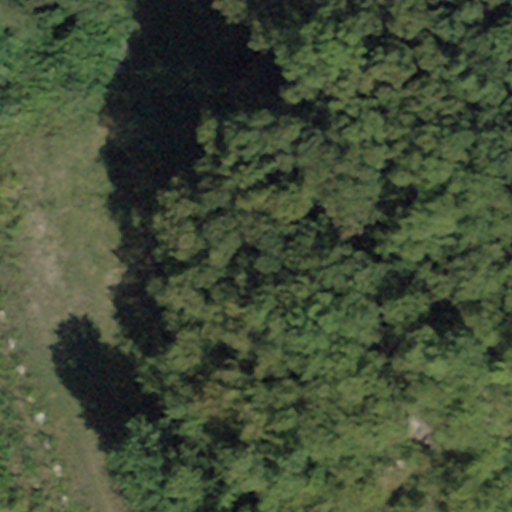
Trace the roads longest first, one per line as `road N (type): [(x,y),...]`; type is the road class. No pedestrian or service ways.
road 1 (track): [(277,0),(173,281),(72,346)]
road 2 (track): [(59,205),(72,346),(136,511)]
